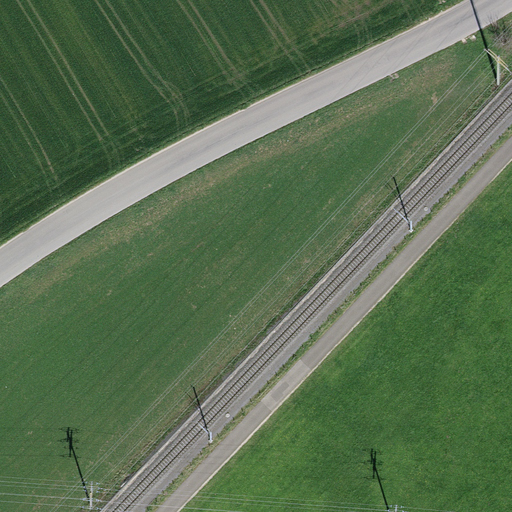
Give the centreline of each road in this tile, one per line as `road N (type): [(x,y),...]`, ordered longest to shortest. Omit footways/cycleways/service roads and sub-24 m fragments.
road 1 (unclassified): [(0,259),(117,183),(477,0)]
road 2 (track): [(511,147),(175,511)]
